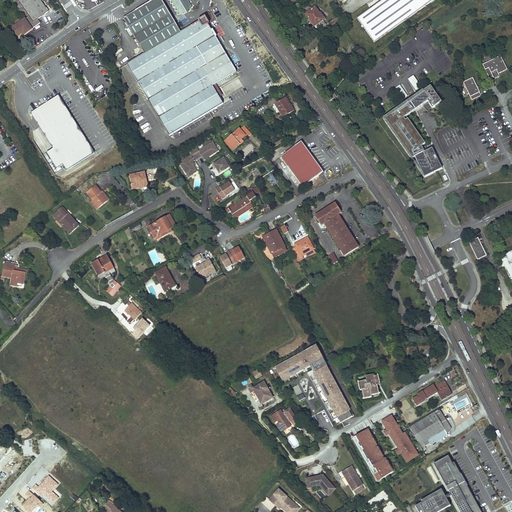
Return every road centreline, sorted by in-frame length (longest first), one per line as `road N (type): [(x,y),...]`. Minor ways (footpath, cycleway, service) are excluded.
road 1 (primary): [(511,423),(405,210),(255,0)]
road 2 (residential): [(459,354),(307,463),(294,461),(261,415)]
road 3 (primary): [(237,0),(358,171)]
road 4 (primary): [(358,171),(459,354)]
road 5 (residential): [(204,213),(236,233),(358,171)]
road 6 (residential): [(176,192),(61,258)]
